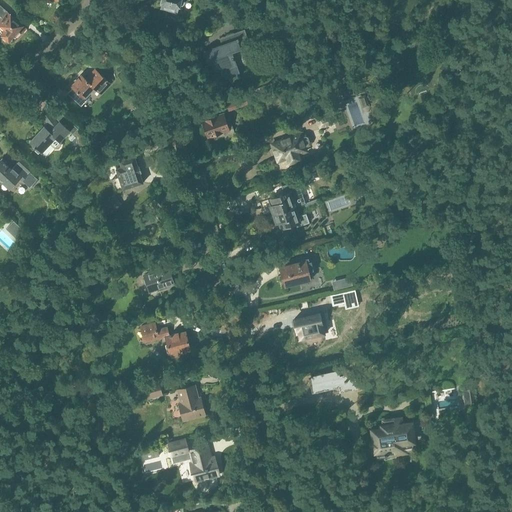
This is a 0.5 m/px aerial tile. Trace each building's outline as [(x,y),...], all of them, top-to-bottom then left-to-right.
[(162,0),(162,3),(160,9),(177,13),(179,7),(180,8),(180,6),(181,6),(183,6),(184,5),(184,3),(184,1),(183,0),(162,0)] [(0,26),(5,31),(1,35),(9,42),(19,30),(21,32),(21,31),(23,32),(26,29),(0,6),(0,16),(1,18),(0,18),(0,26)] [(204,51),(208,61),(217,58),(225,80),(240,74),(232,53),(241,50),(240,46),(249,43),(244,30),(219,39),(221,45),(204,51)] [(85,79),(81,75),(71,86),(83,98),(94,86),(97,89),(100,86),(104,90),(110,83),(95,69),(85,79)] [(337,88),(342,101),(359,95),(354,82),(337,88)] [(358,97),(362,108),(369,106),(365,95),(358,97)] [(245,96),(226,103),(229,112),(248,105),(245,96)] [(45,128),(44,127),(30,142),(42,153),(50,145),(55,149),(59,149),(62,146),(61,142),(60,142),(70,131),(73,134),(73,135),(76,138),(77,143),(83,148),(90,141),(70,122),(65,127),(60,122),(58,124),(49,112),(42,117),(48,125),(45,128)] [(320,130),(337,124),(332,113),(315,119),(320,130)] [(202,122),(208,138),(223,132),(225,139),(236,136),(231,123),(227,124),(224,114),(202,122)] [(301,136),(300,134),(272,144),(278,161),(287,158),(289,163),(300,159),(297,152),(306,149),(305,147),(310,145),(311,141),(309,136),(306,134),(301,136)] [(118,178),(112,180),(114,188),(119,190),(122,189),(122,190),(143,183),(140,173),(141,173),(139,166),(138,167),(134,156),(119,161),(121,167),(116,169),(118,178)] [(0,179),(10,189),(20,179),(22,182),(22,181),(30,188),(38,179),(30,172),(34,168),(28,162),(27,163),(22,158),(11,170),(1,161),(0,162),(0,179)] [(284,193),(269,198),(274,214),(297,206),(305,203),(297,180),(282,186),(284,193)] [(107,214),(121,206),(115,195),(101,202),(107,214)] [(297,206),(274,214),(279,228),(295,223),(297,227),(309,223),(306,214),(301,216),(297,206)] [(13,219),(4,228),(17,240),(21,236),(24,239),(29,234),(13,219)] [(291,266),(281,269),(286,286),(309,280),(313,279),(311,272),(313,272),(313,271),(314,271),(311,261),(309,262),(308,259),(307,258),(296,260),(296,261),(289,262),(291,266)] [(144,280),(145,285),(146,285),(149,293),(157,291),(167,288),(166,286),(173,284),(168,268),(161,270),(160,268),(154,270),(154,271),(143,275),(144,279),(144,280)] [(355,289),(331,295),(333,305),(357,300),(355,289)] [(294,321),(292,322),(292,323),(294,322),(296,327),(293,328),(296,328),(296,330),(299,329),(301,338),(324,333),(324,332),(328,331),(324,314),(320,315),(320,314),(294,319),(294,321)] [(144,343),(161,338),(165,337),(170,357),(179,355),(178,353),(190,350),(186,332),(179,334),(178,333),(171,335),(170,335),(169,334),(167,328),(157,330),(156,322),(140,326),(144,343)] [(338,371),(310,378),(313,392),(340,386),(342,391),(357,387),(355,381),(355,378),(352,374),(349,368),(338,371)] [(159,382),(144,386),(148,400),(163,396),(159,382)] [(176,390),(180,402),(178,403),(183,421),(205,415),(200,398),(198,398),(195,385),(176,390)] [(460,389),(462,407),(476,405),(474,387),(460,389)] [(401,418),(391,420),(392,424),(381,425),(381,428),(372,430),(373,442),(371,442),(373,451),(377,451),(378,457),(385,456),(385,457),(387,456),(394,455),(393,448),(397,447),(397,446),(400,446),(401,451),(413,449),(412,442),(413,442),(412,432),(413,432),(411,424),(402,425),(401,418)] [(191,457),(192,462),(190,463),(195,481),(218,475),(214,457),(211,458),(207,446),(188,451),(185,439),(169,443),(173,461),(191,457)]
